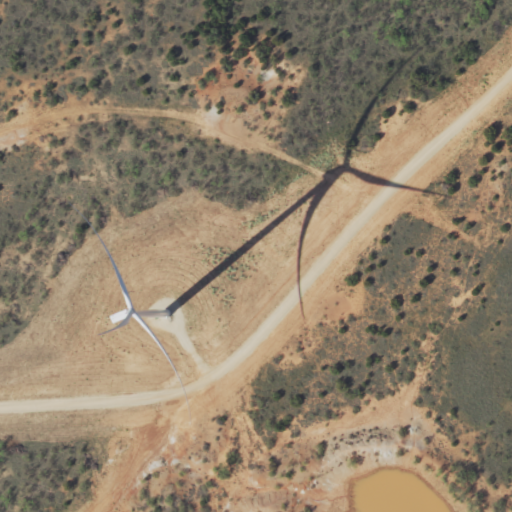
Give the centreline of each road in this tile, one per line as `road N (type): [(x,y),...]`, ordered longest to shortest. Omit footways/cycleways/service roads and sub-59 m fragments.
road 1 (residential): [(40,511),(279,287),(310,220),(407,173),(511,96)]
road 2 (residential): [(310,220),(217,143),(74,143),(0,169)]
